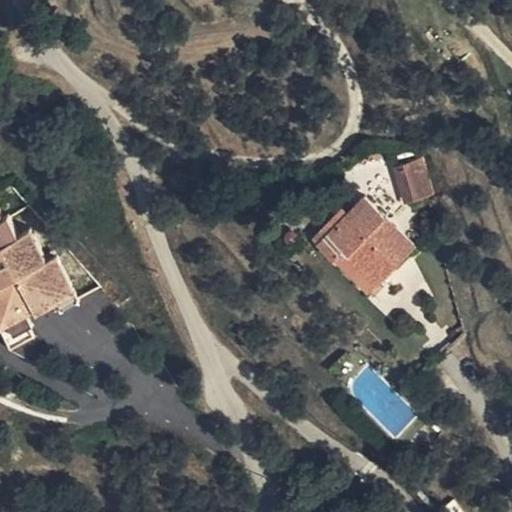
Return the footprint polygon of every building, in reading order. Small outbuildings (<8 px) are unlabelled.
[(436,194),(424,158),(400,165),(406,187),(414,185),(418,200),(435,194),(436,194)] [(414,185),(406,187),(410,202),(418,200),(414,185)] [(367,195),(351,211),(322,240),(337,255),(346,246),(380,280),(416,244),(367,195)] [(60,302),(64,310),(81,301),(70,278),(59,254),(58,254),(52,258),(49,259),(33,227),(21,233),(11,213),(5,216),(0,204),(0,312),(5,310),(11,323),(16,333),(35,324),(30,313),(28,309),(36,305),(38,309),(39,312),(50,307),(48,302),(57,297),(60,302)] [(322,240),(351,211),(345,205),(316,234),(322,240)] [(371,289),(380,280),(346,246),(337,255),(371,289)] [(50,307),(60,302),(57,297),(48,302),(50,307)] [(30,313),(38,309),(36,305),(28,309),(30,313)] [(0,322),(2,327),(11,323),(5,310),(0,312),(0,322)] [(396,435),(406,445),(413,438),(404,427),(398,433),(396,435)] [(436,511),(463,511),(455,498),(436,511)]
